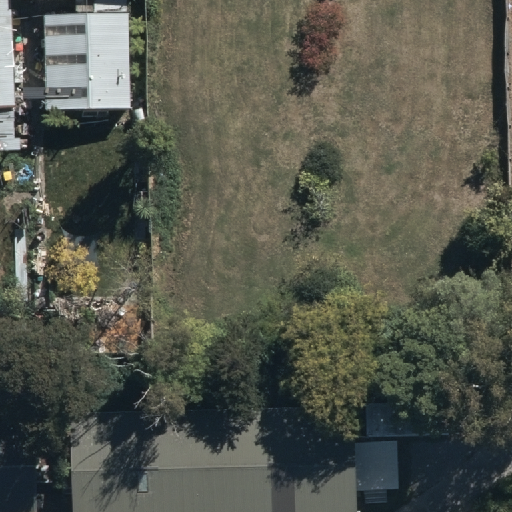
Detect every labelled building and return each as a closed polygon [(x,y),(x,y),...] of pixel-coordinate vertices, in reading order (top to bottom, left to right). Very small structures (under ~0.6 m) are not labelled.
[(12,0),(0,0),(0,114),(17,114),(12,0)] [(147,0),(15,0),(16,11),(147,9),(147,0)] [(130,19),(46,21),(48,118),(132,116),(130,19)] [(70,426),(71,511),(356,511),(354,419),(70,426)] [(0,422),(0,511),(36,511),(36,422),(0,422)]
